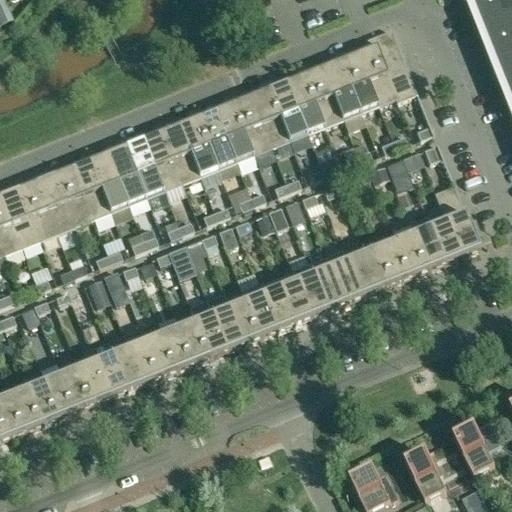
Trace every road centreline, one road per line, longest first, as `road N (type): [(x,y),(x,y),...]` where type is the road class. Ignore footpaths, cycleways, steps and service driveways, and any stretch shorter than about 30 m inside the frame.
road 1 (residential): [(511,266),(65,449)]
road 2 (residential): [(420,3),(0,172)]
road 3 (residential): [(274,410),(511,315)]
road 4 (residential): [(511,229),(420,3)]
road 5 (residential): [(84,487),(274,410)]
